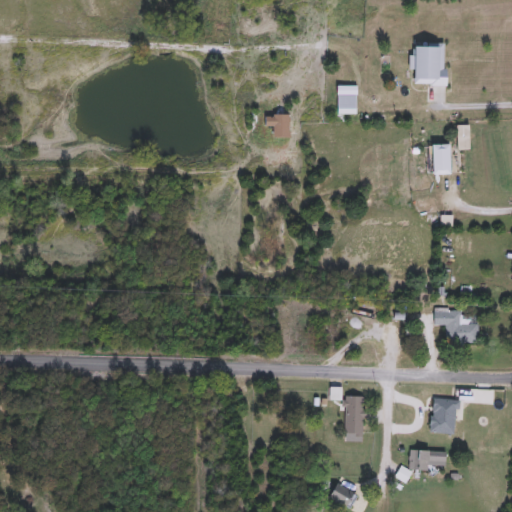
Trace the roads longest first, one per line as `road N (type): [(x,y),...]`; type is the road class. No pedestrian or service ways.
road 1 (residential): [(0,360),(511,374)]
road 2 (residential): [(391,369),(377,511)]
